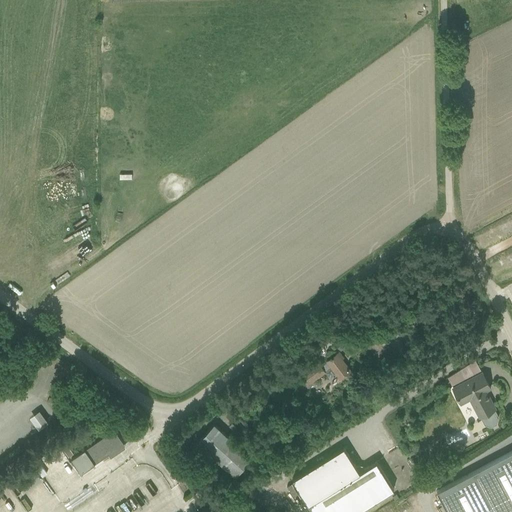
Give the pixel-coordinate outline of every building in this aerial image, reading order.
[(317,352),(299,365),(310,380),(332,364),(341,377),(354,368),(338,347),(322,359),(317,352)] [(475,359),(445,374),(460,402),(467,398),(481,424),(496,416),(481,386),(487,383),(475,359)] [(36,403),(26,408),(33,421),(43,415),(36,403)] [(439,413),(419,419),(423,430),(443,423),(439,413)] [(215,414),(198,432),(237,467),(254,449),(215,414)] [(84,473),(128,444),(116,426),(72,455),(84,473)] [(342,442),(290,473),(313,511),(347,511),(392,486),(374,457),(358,467),(342,442)] [(511,511),(511,446),(438,488),(450,511),(511,511)] [(25,480),(37,470),(28,458),(15,469),(25,480)] [(202,485),(188,494),(196,506),(209,496),(202,485)]
